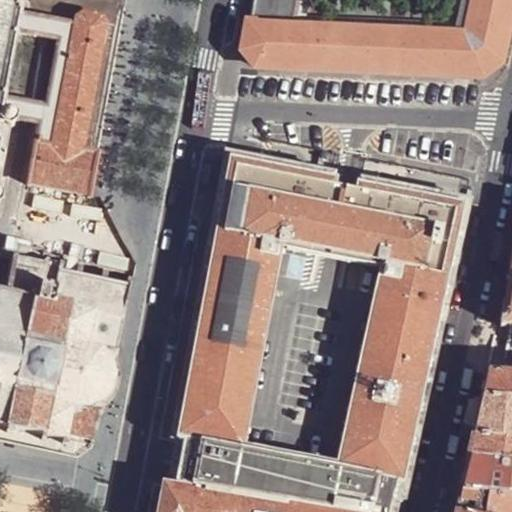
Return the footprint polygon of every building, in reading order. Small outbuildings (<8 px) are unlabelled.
[(0,0),(0,205),(1,205),(2,199),(0,196),(0,173),(6,136),(8,137),(9,130),(14,127),(15,121),(17,122),(38,126),(35,141),(27,187),(31,187),(31,186),(88,197),(87,199),(91,199),(92,195),(100,154),(92,153),(84,151),(106,27),(102,20),(82,16),(75,20),(74,25),(24,15),(25,9),(22,9),(23,6),(20,6),(20,4),(13,3),(13,4),(9,3),(8,0),(0,0)] [(460,9),(470,11),(465,36),(293,28),(298,0),(254,0),(250,26),(248,26),(243,54),(255,68),(482,78),(500,64),(505,42),(511,9),(511,0),(460,0),(459,9),(460,9)] [(457,25),(305,19),(308,0),(298,0),(293,28),(465,36),(470,11),(460,9),(457,25)] [(380,275),(335,477),(243,460),(284,256),(316,262),(327,200),(331,201),(332,196),(333,196),(334,191),(335,183),(332,183),(334,175),(224,154),(171,440),(177,441),(169,482),(168,482),(168,485),(325,511),(396,511),(399,502),(404,503),(470,203),(363,181),(360,181),(359,188),(356,187),(354,195),(353,195),(352,200),(354,200),(353,206),(357,206),(345,268),(380,275)] [(330,265),(345,268),(357,206),(353,206),(354,200),(352,200),(353,195),(345,193),(334,191),(333,196),(332,196),(331,201),(327,200),(316,262),(330,265)] [(0,425),(9,428),(8,432),(15,434),(16,429),(44,435),(43,440),(47,440),(48,436),(65,439),(64,444),(68,445),(69,440),(96,446),(97,446),(103,416),(104,415),(106,405),(103,402),(113,390),(117,374),(114,359),(119,357),(120,350),(119,349),(134,279),(129,278),(127,285),(107,281),(109,273),(104,272),(102,280),(82,276),(84,267),(79,266),(77,275),(64,273),(66,264),(61,263),(61,264),(49,262),(51,261),(48,258),(43,263),(19,258),(19,257),(15,256),(7,294),(0,292),(0,425)] [(511,274),(510,274),(501,327),(511,324),(511,323),(511,274)] [(122,370),(119,357),(114,359),(117,374),(113,390),(103,402),(106,405),(108,405),(116,395),(121,383),(122,370)] [(485,389),(483,399),(511,401),(511,373),(488,373),(485,389)] [(477,423),(474,438),(511,438),(511,401),(483,399),(477,423)] [(471,450),(470,457),(510,462),(509,474),(511,474),(511,438),(474,438),(471,450)] [(466,476),(462,492),(511,496),(511,474),(509,474),(510,462),(470,457),(466,476)] [(161,491),(157,511),(325,511),(168,485),(161,491)] [(511,511),(511,496),(462,492),(459,505),(457,511),(511,511)]
